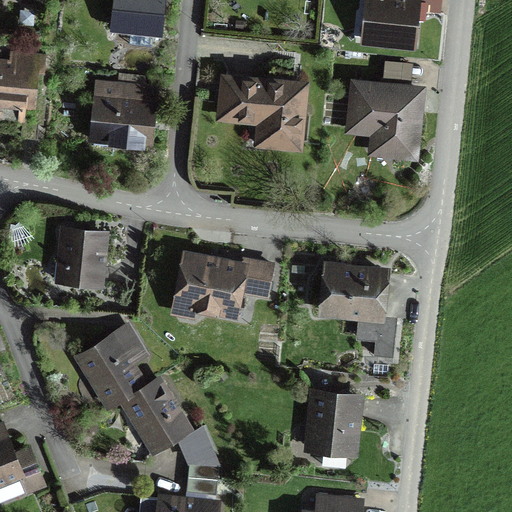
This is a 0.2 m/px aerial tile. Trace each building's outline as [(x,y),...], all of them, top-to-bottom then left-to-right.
[(114,0),(111,37),(160,41),(163,0),(114,0)] [(366,0),(361,52),(414,57),(419,7),(420,2),(401,0),(366,0)] [(441,0),(419,0),(420,2),(419,7),(428,7),(427,17),(440,18),(441,0)] [(38,68),(0,64),(0,127),(21,129),(23,111),(34,112),(38,68)] [(415,168),(422,94),(410,93),(412,71),(386,69),(384,90),(352,87),(347,138),(371,141),(369,163),(415,168)] [(308,88),(222,80),(218,127),(257,131),(255,155),(301,159),(308,88)] [(149,155),(156,93),(98,86),(91,147),(149,155)] [(112,237),(60,231),(53,294),(106,300),(112,237)] [(275,270),(181,253),(169,319),(237,332),(243,301),(268,306),(275,270)] [(383,326),(386,271),(323,267),(319,322),(383,326)] [(103,411),(120,401),(162,377),(133,326),(74,359),(103,411)] [(194,432),(162,377),(120,401),(151,456),(194,432)] [(357,457),(361,398),(311,394),(307,454),(357,457)] [(9,435),(0,437),(0,505),(28,497),(9,435)] [(189,481),(217,483),(218,466),(190,464),(189,481)] [(187,499),(216,501),(217,483),(189,481),(187,499)] [(187,499),(155,496),(153,511),(214,511),(216,501),(187,499)] [(360,511),(361,505),(318,502),(317,511),(360,511)]
